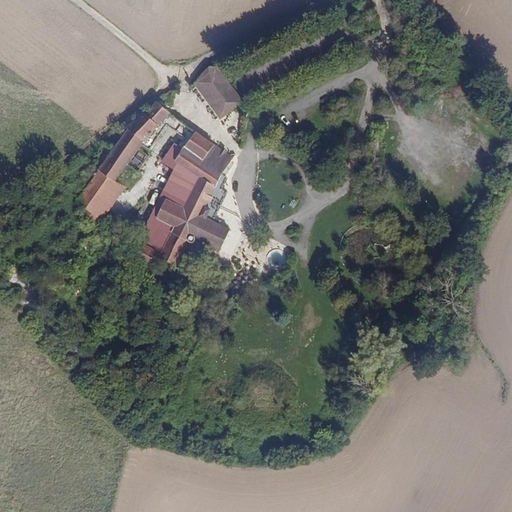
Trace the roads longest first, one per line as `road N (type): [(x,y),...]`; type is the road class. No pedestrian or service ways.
road 1 (track): [(174,76),(0,216)]
road 2 (residential): [(328,0),(174,76)]
road 3 (track): [(174,76),(71,0)]
